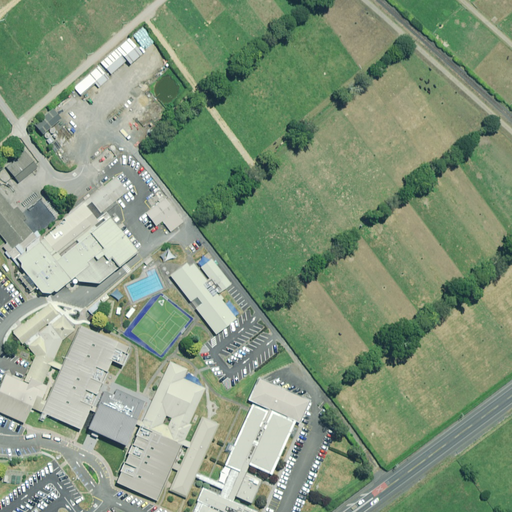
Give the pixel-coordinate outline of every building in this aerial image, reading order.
[(151,45),(141,33),(134,38),(144,50),(148,47),(151,45)] [(148,56),(135,40),(105,64),(115,76),(131,63),(134,67),(148,56)] [(110,79),(102,69),(77,89),(85,99),(110,79)] [(79,112),(70,101),(39,126),(48,137),(79,112)] [(42,170),(29,154),(10,169),(23,185),(42,170)] [(118,180),(17,260),(47,298),(74,277),(78,281),(97,283),(138,251),(108,214),(131,196),(118,180)] [(37,234),(0,187),(0,233),(14,252),(37,234)] [(35,193),(21,204),(24,208),(38,196),(35,193)] [(186,222),(167,199),(148,214),(159,228),(165,223),(172,233),(186,222)] [(153,260),(150,257),(143,262),(146,266),(153,260)] [(214,262),(206,267),(227,294),(234,288),(214,262)] [(241,321),(197,265),(177,280),(220,337),(241,321)] [(101,298),(88,310),(92,314),(105,302),(101,298)] [(60,315),(51,305),(16,335),(24,345),(60,315)] [(130,346),(81,326),(57,387),(49,384),(65,342),(50,326),(28,344),(36,357),(26,382),(6,374),(0,389),(0,410),(29,422),(34,410),(93,433),(90,441),(113,450),(123,425),(135,430),(145,406),(108,391),(101,410),(93,407),(111,361),(122,365),(130,346)] [(191,371),(173,364),(123,488),(163,503),(208,390),(187,381),(191,371)] [(230,454),(220,480),(200,472),(197,477),(224,488),(225,485),(221,495),(204,487),(199,500),(226,511),(258,511),(259,511),(235,501),(237,496),(252,502),(262,480),(247,473),(251,465),(273,474),(296,420),(300,422),(310,398),(258,376),(248,399),(253,402),(230,454)] [(220,420),(204,414),(174,489),(189,496),(220,420)] [(20,477),(11,476),(10,484),(19,485),(20,477)] [(219,511),(197,502),(192,511),(219,511)]
